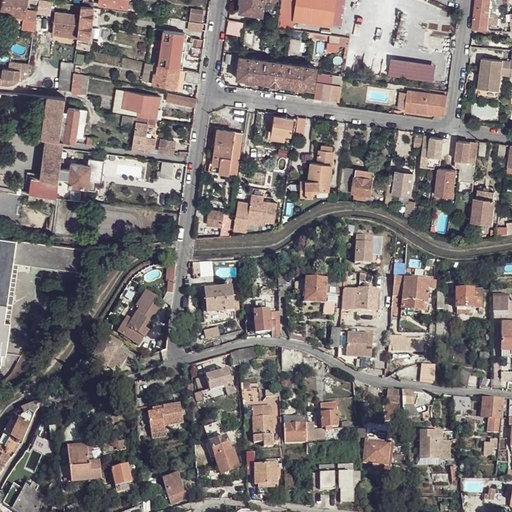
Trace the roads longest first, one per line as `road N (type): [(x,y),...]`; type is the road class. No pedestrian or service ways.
road 1 (residential): [(172,369),(240,345),(272,343),(309,350),(374,383),(511,395)]
road 2 (residential): [(210,94),(172,369)]
road 3 (residential): [(452,126),(210,94)]
road 4 (residential): [(0,486),(46,406),(172,369)]
road 5 (residential): [(314,511),(229,504),(173,511)]
road 6 (residential): [(467,0),(452,126)]
